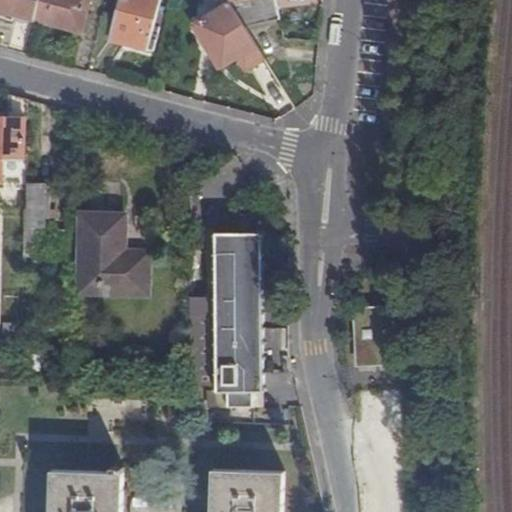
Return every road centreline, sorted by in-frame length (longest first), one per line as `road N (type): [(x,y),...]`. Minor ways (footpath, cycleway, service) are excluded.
road 1 (residential): [(0,69),(331,156)]
road 2 (residential): [(340,511),(316,346),(324,228)]
road 3 (unclassified): [(511,242),(324,228)]
road 4 (residential): [(331,156),(350,0)]
